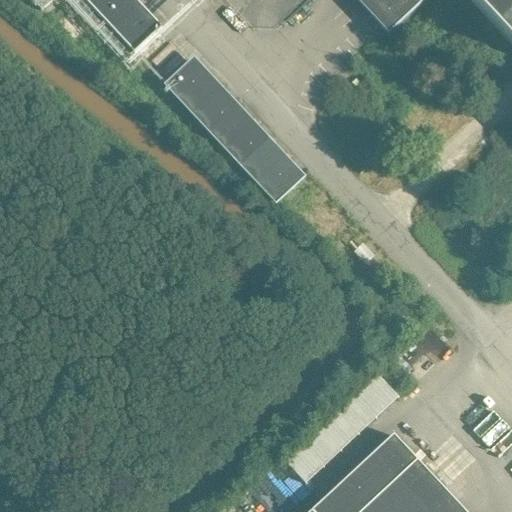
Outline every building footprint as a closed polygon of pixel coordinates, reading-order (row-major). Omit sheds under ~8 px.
[(134,0),(83,0),(135,55),(162,30),(143,10),(144,10),(134,0)] [(511,0),(371,0),(393,24),(419,0),(469,0),(511,46),(511,0)] [(59,24),(75,42),(84,34),(68,16),(59,24)] [(194,64),(169,87),(276,202),(301,179),(194,64)] [(315,485),(408,399),(388,377),(295,463),(315,485)] [(313,511),(464,511),(394,437),(313,511)]
